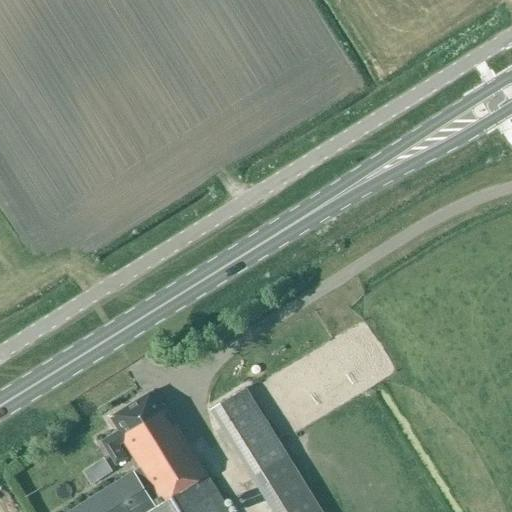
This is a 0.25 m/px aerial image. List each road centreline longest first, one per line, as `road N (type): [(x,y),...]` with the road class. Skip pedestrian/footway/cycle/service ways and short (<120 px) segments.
road 1 (unclassified): [(0,357),(511,36)]
road 2 (primary): [(0,406),(364,180)]
road 3 (primary): [(511,76),(373,165),(364,180)]
road 4 (primary): [(364,180),(383,179),(511,108)]
